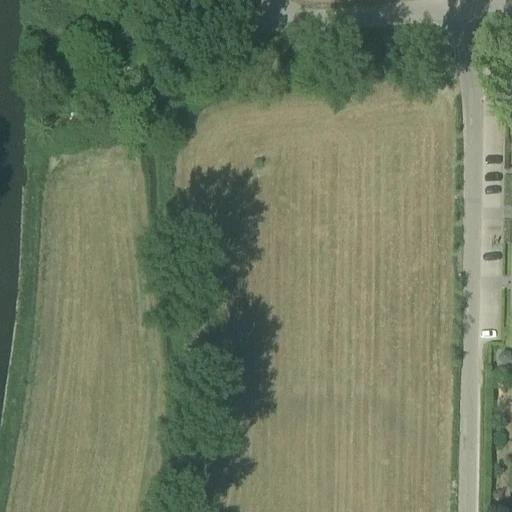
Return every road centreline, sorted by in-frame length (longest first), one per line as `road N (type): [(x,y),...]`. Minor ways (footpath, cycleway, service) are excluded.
road 1 (residential): [(466,12),(480,224),(471,511)]
road 2 (unclassified): [(253,0),(258,26),(466,12)]
